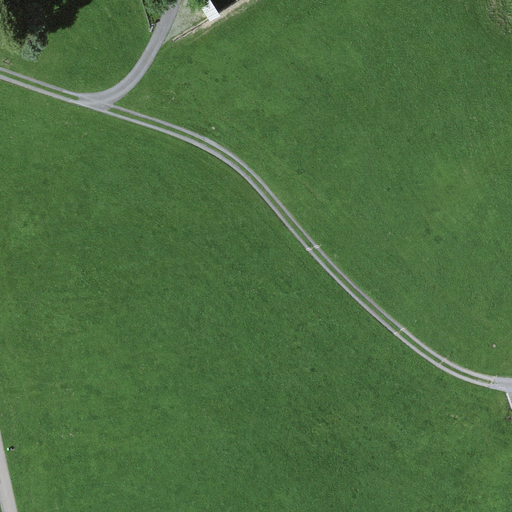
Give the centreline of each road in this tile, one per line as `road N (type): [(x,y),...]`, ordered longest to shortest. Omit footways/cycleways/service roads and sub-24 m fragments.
road 1 (track): [(0,76),(206,143),(253,178),(307,248),(411,342),(480,385),(511,389)]
road 2 (track): [(98,106),(140,73),(175,0)]
